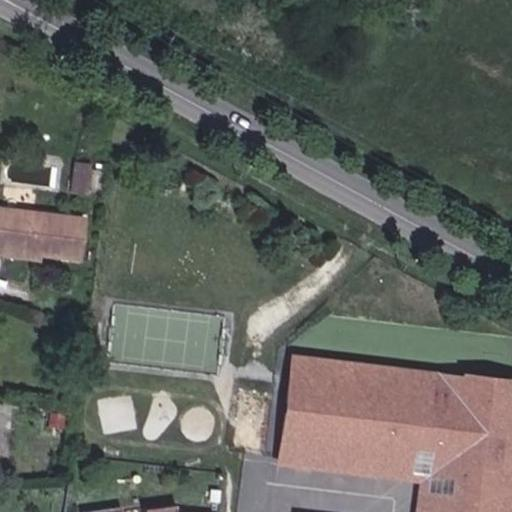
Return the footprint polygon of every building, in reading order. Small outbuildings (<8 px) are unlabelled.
[(0,206),(0,241),(6,242),(6,248),(41,252),(79,257),(85,217),(0,206)] [(0,254),(40,259),(41,252),(6,248),(6,242),(0,241),(0,254)] [(511,511),(511,381),(299,353),(284,465),(419,483),(414,511),(511,511)] [(240,386),(236,448),(267,450),(272,388),(240,386)] [(268,450),(279,451),(285,401),(274,400),(268,450)]
